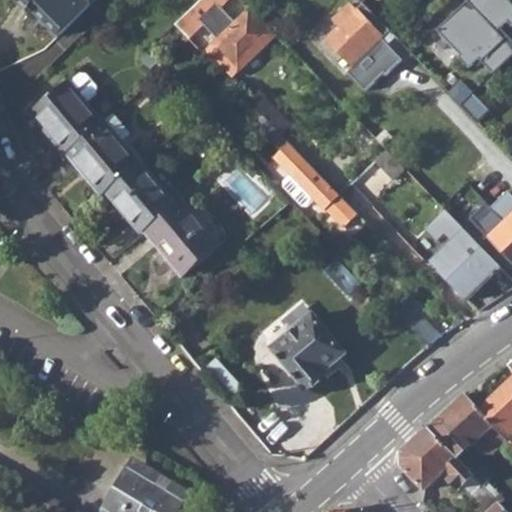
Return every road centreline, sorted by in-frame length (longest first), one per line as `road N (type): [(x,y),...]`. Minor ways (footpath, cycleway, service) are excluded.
road 1 (residential): [(0,173),(11,199),(283,511)]
road 2 (tertiary): [(511,329),(355,460)]
